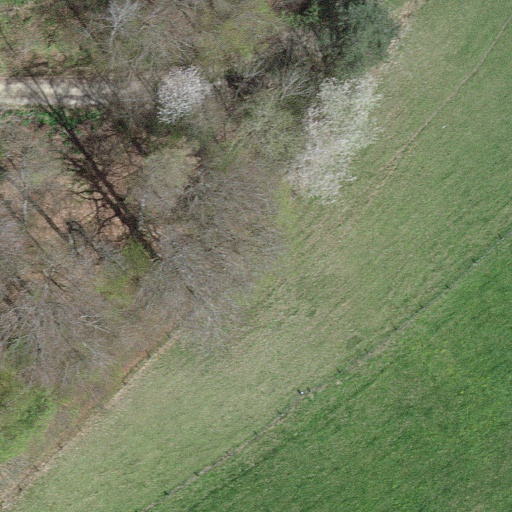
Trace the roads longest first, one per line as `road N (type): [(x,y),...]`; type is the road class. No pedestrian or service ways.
road 1 (track): [(0,492),(236,240),(333,110),(396,0)]
road 2 (track): [(353,0),(261,64),(203,81),(0,93)]
